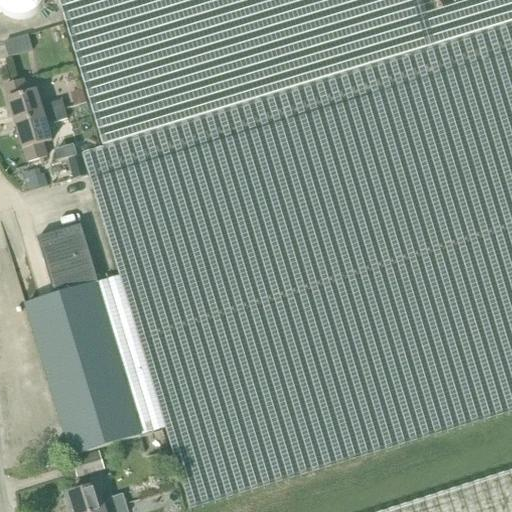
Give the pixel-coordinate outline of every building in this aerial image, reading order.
[(0,0),(0,12),(1,14),(3,16),(6,17),(8,19),(11,20),(13,21),(16,21),(19,22),(22,22),(24,21),(27,21),(30,20),(32,19),(35,17),(37,16),(39,14),(41,12),(42,9),(43,7),(44,4),(45,2),(45,0),(0,0)] [(511,0),(57,0),(103,149),(83,155),(119,278),(98,285),(81,228),(38,241),(55,297),(26,306),(72,458),(166,430),(190,511),(511,413),(511,0)] [(8,44),(14,59),(36,50),(30,35),(8,44)] [(28,95),(28,93),(37,91),(36,89),(33,79),(24,82),(24,81),(5,87),(9,101),(8,101),(16,126),(65,111),(62,101),(49,105),(50,108),(42,110),(37,92),(28,95)] [(75,108),(87,104),(83,91),(71,94),(75,108)] [(68,120),(65,111),(16,126),(23,151),(24,150),(28,164),(47,158),(43,145),(52,142),(47,124),(54,122),(54,124),(68,120)] [(74,147),(56,152),(59,163),(77,157),(74,147)] [(88,178),(83,158),(68,162),(73,182),(88,178)] [(77,479),(105,472),(100,455),(72,462),(77,479)] [(511,511),(511,472),(387,511),(511,511)] [(98,487),(69,496),(74,511),(103,511),(126,505),(123,496),(110,500),(110,503),(104,505),(98,487)]
